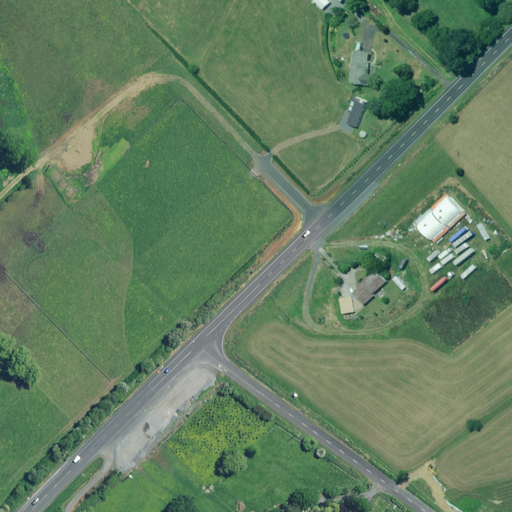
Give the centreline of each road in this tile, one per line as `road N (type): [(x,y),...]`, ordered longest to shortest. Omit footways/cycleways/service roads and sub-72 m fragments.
road 1 (secondary): [(197,344),(511,37)]
road 2 (unclassified): [(197,344),(425,511)]
road 3 (secondary): [(31,511),(197,344)]
